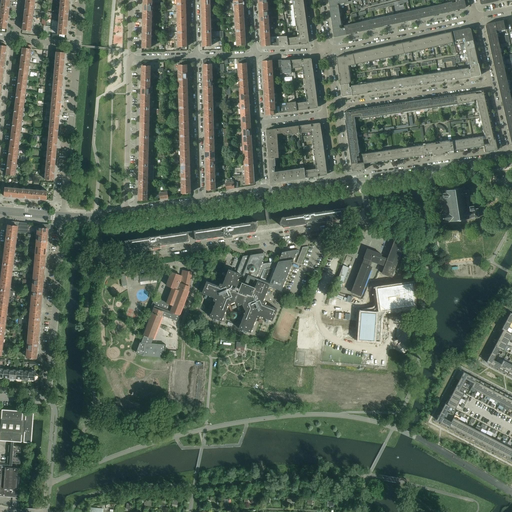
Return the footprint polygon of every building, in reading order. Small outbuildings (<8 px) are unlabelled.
[(11,2),(2,0),(0,14),(9,15),(11,2)] [(304,11),(302,0),(296,0),(292,1),(294,13),(304,11)] [(465,7),(463,0),(455,0),(455,1),(455,2),(464,8),(465,7)] [(35,3),(26,2),(24,16),(33,17),(35,3)] [(242,2),(233,2),(234,17),(243,16),(242,2)] [(267,2),(258,3),(259,17),(268,17),(267,2)] [(434,15),(464,8),(455,2),(451,3),(451,2),(433,6),(434,15)] [(210,3),(201,3),(201,18),(210,17),(210,3)] [(152,5),(143,4),(142,19),(151,19),(152,5)] [(185,4),(176,4),(177,18),(186,18),(185,4)] [(340,25),(337,5),(336,4),(329,5),(332,26),(339,25),(340,25)] [(69,7),(60,6),(59,21),(68,21),(69,7)] [(434,15),(433,6),(414,10),(416,19),(434,15)] [(306,23),(304,11),(294,13),(295,24),(306,23)] [(406,21),(404,13),(385,17),(387,25),(406,21)] [(9,15),(0,14),(0,28),(7,29),(9,15)] [(33,17),(24,16),(23,31),(23,30),(31,31),(31,32),(33,17)] [(243,16),(234,17),(235,31),(244,30),(243,16)] [(210,17),(201,18),(202,32),(210,32),(210,17)] [(268,17),(259,17),(260,32),(269,31),(268,17)] [(387,25),(385,17),(369,20),(371,29),(387,25)] [(186,18),(177,18),(177,32),(186,32),(186,18)] [(151,19),(142,19),(142,33),(151,33),(151,19)] [(371,29),(369,20),(353,24),(355,32),(371,29)] [(505,30),(503,20),(486,24),(485,26),(486,32),(495,30),(496,30),(497,31),(505,30)] [(68,21),(59,21),(58,35),(67,35),(68,21)] [(308,36),(306,23),(295,24),(295,26),(296,26),(297,37),(308,36)] [(355,32),(353,24),(344,26),(344,28),(341,29),(339,28),(339,25),(332,26),(333,36),(334,37),(355,32)] [(473,41),(470,29),(468,28),(453,31),(455,40),(462,39),(463,38),(464,38),(465,42),(464,43),(473,41)] [(244,30),(235,31),(236,45),(245,45),(244,30)] [(499,48),(496,33),(495,30),(486,32),(490,50),(499,48)] [(269,31),(260,32),(261,46),(270,45),(269,31)] [(186,32),(177,32),(178,47),(186,46),(186,32)] [(210,32),(202,32),(202,46),(211,46),(210,32)] [(453,43),(451,32),(446,33),(445,33),(445,34),(442,35),(441,34),(434,35),(436,46),(453,43)] [(151,33),(142,33),(142,47),(150,48),(151,33)] [(436,46),(434,35),(418,39),(420,50),(436,46)] [(286,36),(281,36),(278,37),(278,39),(279,46),(287,45),(288,45),(287,38),(286,38),(286,36)] [(309,43),(308,39),(308,36),(297,37),(287,38),(288,45),(296,44),(301,44),(308,43),(309,43)] [(420,50),(418,39),(413,40),(413,41),(412,41),(412,42),(409,42),(409,41),(401,43),(404,54),(420,50)] [(404,54),(401,43),(394,44),(394,46),(391,46),(390,45),(385,46),(388,57),(404,54)] [(385,46),(368,50),(370,61),(388,57),(385,46)] [(476,55),(474,48),(474,47),(465,50),(467,57),(476,55)] [(32,49),(25,48),(23,48),(21,62),(30,63),(32,49)] [(502,60),(500,52),(499,48),(490,50),(493,62),(502,60)] [(370,61),(368,50),(352,54),(354,65),(370,61)] [(63,53),(56,52),(55,67),(64,68),(65,53),(63,53)] [(354,65),(352,54),(348,55),(347,55),(347,56),(344,57),(344,55),(336,57),(338,74),(339,73),(340,80),(339,80),(340,89),(349,87),(348,84),(350,81),(348,66),(354,65)] [(480,74),(478,64),(476,55),(467,57),(469,65),(470,65),(470,68),(469,69),(475,77),(479,76),(480,74)] [(442,63),(451,61),(452,66),(455,66),(454,57),(441,59),(442,63)] [(312,66),(311,62),(311,60),(311,59),(310,58),(303,59),(298,60),(298,59),(290,60),(291,68),(302,67),(312,66)] [(241,59),(241,63),(237,63),(238,80),(247,80),(246,63),(245,59),(241,59)] [(211,64),(207,64),(207,60),(203,60),(203,64),(202,64),(203,81),(212,81),(211,64)] [(262,61),(262,68),(263,75),(272,74),(271,60),(262,61)] [(291,68),(290,60),(281,60),(281,69),(291,69),(291,68)] [(504,66),(502,60),(493,62),(494,68),(504,66)] [(30,63),(21,62),(19,76),(28,77),(30,63)] [(186,65),(180,65),(178,65),(178,79),(187,79),(186,65)] [(150,66),(144,66),(141,66),(141,80),(150,80),(150,66)] [(313,77),(313,72),(312,66),(302,67),(303,79),(313,77)] [(508,85),(504,66),(494,68),(498,87),(508,85)] [(64,68),(55,67),(54,81),(63,82),(64,68)] [(475,77),(469,69),(467,68),(453,70),(454,80),(475,77)] [(454,80),(453,70),(445,71),(447,81),(454,80)] [(447,81),(445,71),(437,73),(438,82),(447,81)] [(438,82),(437,73),(429,74),(431,83),(438,82)] [(272,74),(263,75),(264,88),(273,87),(272,74)] [(431,83),(429,74),(404,78),(406,87),(431,83)] [(28,77),(19,76),(17,90),(26,91),(28,77)] [(406,87),(404,78),(389,80),(391,89),(406,87)] [(187,79),(178,79),(178,93),(187,93),(187,79)] [(150,80),(141,80),(140,94),(149,95),(150,80)] [(247,80),(238,80),(239,95),(248,94),(247,80)] [(391,89),(389,80),(382,81),(383,90),(391,89)] [(63,82),(54,81),(53,95),(61,96),(63,82)] [(212,81),(203,81),(203,96),(212,95),(212,81)] [(383,90),(382,81),(366,83),(367,93),(383,90)] [(367,93),(366,83),(356,85),(358,94),(367,93)] [(358,94),(356,85),(351,85),(350,87),(349,87),(340,89),(341,95),(343,97),(358,94)] [(511,106),(511,104),(508,85),(498,87),(503,109),(511,106)] [(273,87),(264,88),(264,102),(274,101),(273,87)] [(316,100),(316,94),(315,89),(305,90),(306,101),(316,100)] [(26,91),(17,90),(16,105),(24,106),(26,91)] [(485,97),(484,91),(483,90),(472,92),(473,100),(476,100),(485,97)] [(473,102),(473,100),(472,92),(455,95),(457,104),(473,102)] [(187,93),(178,93),(179,107),(188,107),(187,93)] [(149,95),(140,94),(140,108),(149,109),(149,95)] [(248,94),(239,95),(240,109),(249,108),(248,94)] [(61,96),(53,95),(51,109),(60,110),(61,96)] [(212,95),(203,96),(204,110),(213,109),(212,95)] [(457,104),(455,95),(438,97),(440,107),(457,104)] [(440,107),(438,97),(421,100),(422,109),(440,107)] [(489,114),(485,97),(476,100),(480,116),(489,114)] [(317,107),(317,104),(316,100),(306,101),(306,102),(296,103),(297,110),(305,109),(310,109),(317,108),(317,107)] [(422,109),(421,100),(405,102),(406,112),(422,109)] [(274,101),(264,102),(265,115),(275,114),(274,101)] [(297,110),(296,103),(295,103),(295,102),(286,103),(287,105),(279,106),(280,113),(288,112),(296,111),(297,110)] [(406,112),(405,102),(387,105),(389,114),(406,112)] [(24,106),(16,105),(14,119),(22,120),(24,106)] [(389,114),(387,105),(371,107),(373,116),(389,114)] [(188,107),(179,107),(179,122),(188,121),(188,107)] [(373,116),(371,107),(352,110),(353,117),(358,116),(360,116),(360,118),(373,116)] [(149,109),(140,108),(140,122),(149,122),(149,109)] [(249,108),(240,109),(241,123),(250,122),(249,108)] [(60,110),(51,109),(50,123),(59,124),(60,110)] [(213,109),(204,110),(204,124),(213,123),(213,109)] [(353,117),(352,110),(344,111),(344,112),(343,112),(343,113),(344,120),(353,119),(353,117)] [(493,130),(489,114),(480,116),(483,132),(484,132),(493,130)] [(416,125),(416,123),(417,123),(416,120),(412,120),(411,116),(408,117),(410,126),(416,125)] [(22,120),(14,119),(12,133),(21,134),(22,120)] [(355,129),(353,119),(344,120),(346,130),(355,129)] [(188,121),(179,122),(180,136),(188,136),(188,121)] [(149,122),(140,122),(139,136),(148,137),(149,122)] [(250,122),(241,123),(242,137),(251,137),(250,122)] [(59,124),(50,123),(49,137),(58,138),(59,124)] [(213,123),(204,124),(204,138),(213,138),(213,123)] [(321,130),(320,127),(320,125),(320,123),(319,123),(312,124),(308,124),(299,125),(300,133),(310,131),(321,130)] [(298,126),(287,127),(276,129),(277,134),(281,133),(284,135),(299,133),(298,126)] [(266,130),(267,137),(267,144),(277,143),(277,134),(276,129),(266,130)] [(356,139),(355,129),(346,130),(347,140),(356,139)] [(322,144),(321,130),(310,131),(312,145),(322,144)] [(495,139),(493,130),(484,132),(486,139),(488,139),(488,141),(495,139)] [(21,134),(12,133),(10,147),(19,148),(21,134)] [(148,137),(139,136),(139,151),(148,151),(148,137)] [(188,136),(180,136),(180,150),(189,150),(188,136)] [(483,142),(482,139),(482,136),(472,138),(473,147),(483,146),(483,144),(483,143),(483,142)] [(58,138),(49,137),(48,151),(56,152),(58,138)] [(251,137),(242,137),(243,151),(252,151),(251,137)] [(213,138),(204,138),(205,152),(214,152),(213,138)] [(453,150),(452,141),(449,141),(449,140),(442,141),(442,138),(439,138),(439,142),(438,142),(439,143),(436,143),(435,142),(425,144),(425,145),(423,145),(424,155),(424,157),(428,156),(428,155),(437,154),(437,153),(440,152),(440,153),(449,152),(449,153),(453,153),(453,150)] [(473,147),(472,138),(462,139),(463,149),(473,147)] [(358,149),(356,139),(347,140),(348,150),(358,149)] [(463,149),(462,139),(452,141),(453,150),(463,149)] [(497,149),(495,139),(488,141),(489,144),(483,144),(483,146),(484,152),(496,150),(497,150),(497,149)] [(277,143),(267,144),(268,158),(274,158),(278,157),(277,143)] [(324,154),(322,144),(312,145),(313,156),(314,156),(314,155),(324,154)] [(424,155),(423,145),(422,145),(412,146),(413,156),(424,155)] [(413,156),(412,146),(402,148),(404,158),(413,156)] [(19,148),(10,147),(8,161),(17,162),(19,148)] [(404,158),(402,148),(392,149),(394,159),(404,158)] [(357,162),(356,156),(357,155),(357,152),(358,152),(358,149),(348,150),(350,163),(357,162)] [(394,159),(392,149),(382,151),(383,161),(394,159)] [(189,150),(180,150),(180,165),(189,164),(189,150)] [(56,152),(48,151),(46,165),(55,166),(56,152)] [(148,151),(139,151),(139,165),(148,165),(148,151)] [(252,151),(243,151),(244,165),(253,165),(252,151)] [(383,161),(382,151),(372,152),(374,162),(383,161)] [(214,152),(205,152),(205,166),(214,166),(214,152)] [(374,162),(372,152),(362,154),(364,162),(364,163),(374,162)] [(326,167),(325,161),(324,154),(314,155),(314,156),(315,169),(326,167)] [(274,158),(268,158),(270,183),(277,182),(276,172),(274,172),(274,165),(275,165),(274,158)] [(17,162),(8,161),(7,175),(15,176),(17,162)] [(364,169),(364,165),(364,163),(364,162),(357,163),(357,162),(350,163),(351,170),(351,171),(352,171),(353,171),(364,169)] [(189,164),(180,165),(181,179),(190,179),(189,164)] [(54,180),(55,166),(46,165),(45,180),(43,180),(43,181),(45,182),(48,182),(48,183),(54,184),(54,180)] [(148,165),(139,165),(138,179),(147,179),(148,165)] [(253,165),(244,165),(245,184),(246,184),(249,184),(249,183),(254,183),(253,165)] [(214,166),(205,166),(206,180),(215,180),(214,166)] [(327,174),(326,171),(326,167),(315,169),(305,170),(307,178),(315,176),(320,176),(326,175),(326,174),(327,174)] [(304,168),(297,169),(290,170),(291,180),(305,178),(304,168)] [(290,170),(283,171),(276,172),(277,182),(291,180),(290,170)] [(147,179),(138,179),(138,193),(147,193),(147,179)] [(190,179),(181,179),(181,193),(182,193),(182,194),(185,193),(190,193),(190,179)] [(215,180),(206,180),(206,189),(207,189),(207,190),(210,190),(210,189),(215,189),(215,180)] [(20,189),(12,188),(5,188),(4,196),(19,198),(20,189)] [(464,188),(444,191),(445,193),(442,194),(443,199),(444,199),(446,210),(444,211),(444,214),(437,215),(439,223),(479,218),(477,209),(474,209),(473,206),(469,206),(468,196),(469,195),(468,190),(465,190),(464,188)] [(33,190),(26,189),(20,189),(19,198),(33,199),(33,190)] [(48,191),(40,191),(33,190),(33,199),(47,200),(48,192),(48,191)] [(282,218),(280,223),(280,226),(283,226),(283,228),(287,227),(287,226),(291,225),(291,226),(299,225),(299,224),(302,223),(303,225),(306,224),(307,226),(315,225),(315,223),(318,222),(318,221),(322,220),(322,222),(330,221),(330,219),(333,219),(333,220),(341,219),(341,218),(343,217),(343,214),(345,214),(345,208),(282,218)] [(257,221),(194,231),(195,239),(197,239),(197,240),(205,239),(205,238),(209,237),(209,239),(217,237),(217,236),(220,235),(221,237),(224,236),(224,238),(233,237),(232,235),(236,235),(236,233),(240,233),(240,234),(248,233),(247,231),(251,231),(251,232),(256,232),(258,227),(257,221)] [(18,226),(8,225),(8,227),(8,228),(7,238),(16,239),(18,226)] [(48,229),(40,228),(38,228),(37,240),(47,241),(48,229)] [(188,232),(125,241),(126,246),(128,246),(129,250),(133,250),(133,248),(137,248),(137,249),(145,248),(145,247),(148,246),(148,247),(152,247),(152,249),(161,248),(160,246),(164,245),(164,244),(168,243),(168,245),(176,243),(175,242),(179,241),(179,243),(187,242),(187,240),(189,240),(188,232)] [(16,239),(7,238),(5,251),(15,252),(16,239)] [(381,256),(381,255),(367,249),(363,258),(364,259),(364,260),(361,259),(360,261),(363,263),(351,292),(361,296),(372,268),(370,267),(372,262),(385,267),(382,273),(392,277),(405,242),(395,238),(387,259),(381,256)] [(47,241),(37,240),(36,253),(46,254),(47,241)] [(303,247),(297,263),(301,265),(302,264),(309,247),(303,247)] [(273,321),(277,309),(265,304),(266,302),(263,301),(269,286),(281,291),(295,257),(298,250),(282,252),(278,262),(262,264),(266,253),(243,256),(236,273),(229,269),(223,285),(220,284),(219,286),(207,281),(202,293),(214,298),(213,301),(216,302),(210,317),(222,321),(229,303),(230,304),(240,300),(245,310),(246,310),(239,328),(251,333),(257,318),(259,319),(260,316),(273,321)] [(15,252),(5,251),(4,264),(13,265),(15,252)] [(46,254),(36,253),(35,266),(44,267),(46,254)] [(13,265),(4,264),(2,277),(11,278),(13,265)] [(44,267),(35,266),(34,279),(43,280),(44,267)] [(341,287),(349,268),(343,266),(336,285),(341,287)] [(179,315),(190,287),(189,287),(192,273),(186,271),(184,277),(182,277),(182,276),(171,274),(167,286),(173,288),(167,302),(155,298),(153,303),(155,304),(153,308),(154,308),(144,335),(141,343),(140,343),(137,352),(137,353),(137,354),(138,354),(144,356),(165,358),(166,345),(151,344),(153,339),(154,339),(162,316),(177,322),(180,315),(179,315)] [(140,272),(133,273),(134,281),(140,281),(140,282),(156,280),(160,279),(159,272),(141,275),(140,272)] [(11,278),(2,277),(0,290),(10,291),(11,278)] [(43,280),(34,279),(33,292),(42,293),(43,280)] [(361,312),(359,340),(380,341),(380,340),(381,333),(382,333),(382,335),(382,336),(383,336),(383,337),(384,337),(385,337),(386,336),(387,336),(387,335),(387,334),(387,333),(386,333),(385,332),(384,332),(382,331),(383,328),(381,328),(382,317),(382,316),(382,315),(383,314),(384,313),(385,312),(386,311),(388,311),(409,308),(409,306),(414,305),(414,298),(412,283),(377,288),(378,296),(376,296),(376,297),(377,303),(377,304),(377,305),(376,306),(376,307),(375,308),(374,309),(373,309),(372,310),(364,311),(363,313),(361,312)] [(10,291),(0,290),(0,291),(0,302),(8,304),(10,291)] [(42,293),(33,292),(32,306),(41,306),(42,293)] [(8,304),(0,302),(0,315),(6,316),(8,304)] [(41,306),(32,306),(30,319),(40,319),(41,306)] [(40,319),(30,319),(29,331),(39,332),(40,319)] [(303,344),(316,345),(318,320),(303,320),(302,340),(304,340),(303,344)] [(506,321),(501,329),(503,330),(506,332),(506,331),(510,324),(506,321)] [(503,330),(500,335),(509,340),(511,334),(506,331),(506,332),(503,330)] [(39,332),(29,331),(28,344),(38,345),(39,332)] [(500,335),(498,341),(506,345),(509,340),(500,335)] [(498,341),(495,346),(500,348),(499,349),(503,351),(503,350),(506,345),(498,341)] [(237,350),(245,350),(245,342),(237,342),(237,350)] [(38,345),(28,344),(27,358),(36,358),(38,345)] [(495,346),(491,354),(495,356),(499,349),(500,348),(495,346)] [(491,354),(486,362),(491,365),(493,360),(495,356),(491,354)] [(493,360),(491,365),(499,369),(501,364),(493,360)] [(501,364),(499,369),(504,371),(508,363),(503,360),(501,364)] [(36,372),(29,371),(28,381),(31,382),(31,380),(35,380),(36,380),(37,376),(35,376),(36,372)] [(464,372),(459,380),(464,383),(466,379),(468,375),(468,374),(464,372)] [(468,375),(466,379),(473,383),(474,383),(476,379),(468,375)] [(473,383),(471,387),(472,387),(476,390),(481,381),(476,379),(474,383),(473,383)] [(459,380),(455,389),(460,391),(464,383),(459,380)] [(481,381),(476,390),(481,392),(486,384),(481,381)] [(486,384),(481,392),(486,395),(490,386),(486,384)] [(490,386),(486,395),(491,397),(495,389),(490,386)] [(455,389),(452,394),(461,398),(463,393),(464,393),(460,391),(455,389)] [(495,389),(491,397),(496,400),(500,391),(495,389)] [(500,391),(496,400),(500,402),(505,394),(500,391)] [(452,394),(449,399),(458,404),(461,398),(452,394)] [(505,394),(500,402),(505,405),(510,396),(505,394)] [(449,399),(447,404),(450,406),(455,409),(458,404),(449,399)] [(445,403),(441,412),(445,414),(450,406),(447,404),(445,403)] [(0,440),(11,441),(11,445),(9,445),(8,452),(11,452),(10,456),(8,456),(7,463),(10,463),(10,466),(12,466),(12,464),(21,464),(21,457),(13,457),(13,454),(13,453),(21,453),(22,446),(14,445),(14,441),(32,443),(34,413),(26,412),(26,413),(23,413),(23,411),(2,409),(2,411),(0,411),(0,440)] [(441,412),(436,420),(441,423),(443,418),(445,414),(441,412)] [(443,418),(441,423),(449,427),(451,422),(443,418)] [(451,422),(449,427),(454,429),(459,421),(453,418),(451,422)] [(459,421),(454,429),(460,432),(464,424),(459,421)] [(464,424),(460,432),(465,435),(469,426),(464,424)] [(469,426),(465,435),(470,438),(475,429),(469,426)] [(475,429),(470,438),(476,440),(480,432),(475,429)] [(480,432),(476,440),(481,443),(485,435),(480,432)] [(485,435),(481,443),(486,446),(491,438),(485,435)] [(491,438),(486,446),(491,449),(496,440),(491,438)] [(496,440),(491,449),(497,452),(501,443),(496,440)] [(501,443),(497,452),(502,454),(507,446),(501,443)] [(507,446),(502,454),(507,457),(511,449),(507,446)] [(22,474),(18,474),(18,469),(18,468),(0,466),(0,496),(20,498),(21,490),(22,474)]
